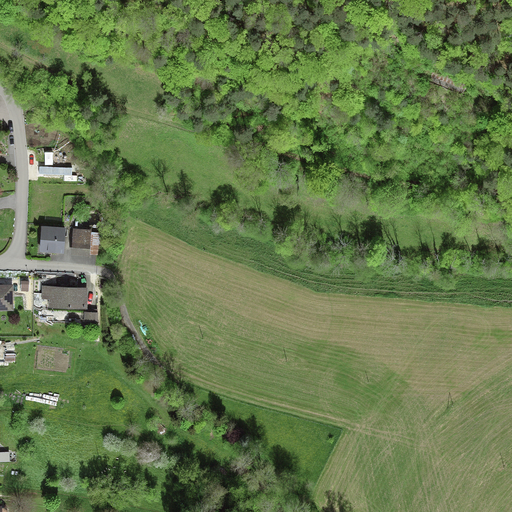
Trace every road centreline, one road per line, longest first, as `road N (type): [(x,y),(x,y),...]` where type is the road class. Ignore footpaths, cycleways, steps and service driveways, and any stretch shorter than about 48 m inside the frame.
road 1 (track): [(511,192),(341,169),(110,105),(0,42)]
road 2 (residential): [(0,262),(13,258),(20,236),(16,112)]
